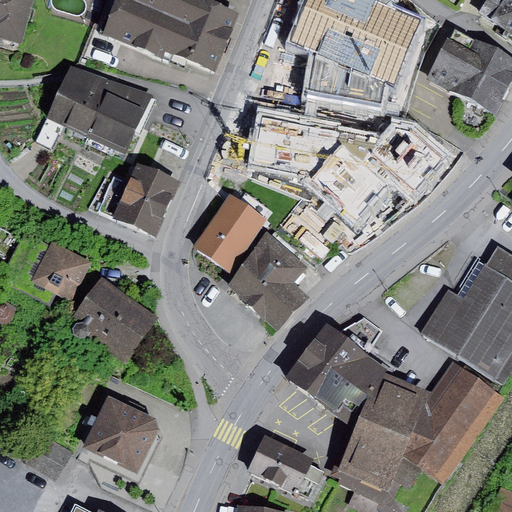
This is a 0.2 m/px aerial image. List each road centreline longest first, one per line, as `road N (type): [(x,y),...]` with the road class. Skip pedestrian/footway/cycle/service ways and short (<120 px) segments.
road 1 (secondary): [(511,140),(462,196),(318,317),(255,393)]
road 2 (residential): [(175,260),(276,0)]
road 3 (residential): [(0,170),(34,201),(175,260)]
road 4 (residential): [(255,393),(197,339),(180,305),(175,260)]
road 5 (secondary): [(255,393),(195,511)]
